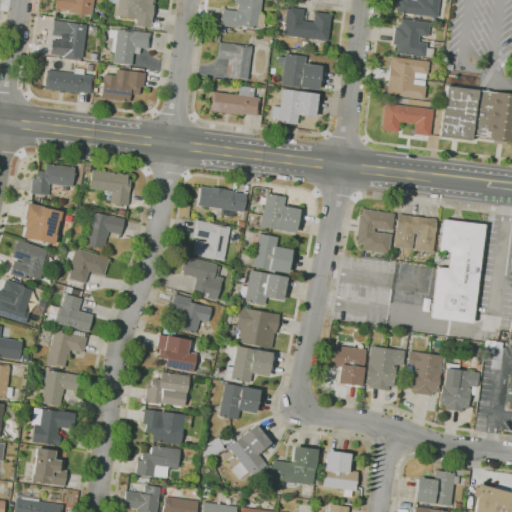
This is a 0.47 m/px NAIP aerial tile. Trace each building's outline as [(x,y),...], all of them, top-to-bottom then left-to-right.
[(88,22),(68,20),(69,12),(67,12),(68,11),(54,9),(55,0),(92,0),(91,15),(89,15),(88,22)] [(149,28),(134,26),(135,20),(130,19),(120,18),(120,17),(115,16),(117,4),(107,3),(107,0),(153,0),(153,2),(151,2),(150,5),(153,5),(149,28)] [(253,29),(238,27),(234,26),(234,28),(220,26),(222,10),(235,12),(236,9),(237,4),(234,3),(234,1),(233,1),(233,0),(260,0),(259,14),(261,15),(260,27),(257,27),(257,28),(253,28),(253,29)] [(438,0),(436,17),(415,15),(415,17),(405,16),(405,14),(396,13),(397,0),(438,0)] [(326,42),(282,35),(283,29),(282,29),(283,26),(286,7),(303,10),(301,21),(312,23),(314,12),(330,14),(326,42)] [(424,57),(395,53),(396,47),(394,47),(394,45),(391,44),(394,27),(396,27),(397,25),(399,25),(400,19),(429,23),(427,37),(418,36),(417,42),(426,43),(425,48),(433,49),(432,57),(424,56),(424,57)] [(79,60),(63,58),(63,56),(62,56),(63,44),(62,43),(63,38),(50,36),(52,21),(67,22),(67,23),(85,25),(81,58),(80,58),(79,60)] [(131,65),(112,63),(113,53),(110,52),(112,38),(107,37),(108,30),(116,31),(116,29),(149,33),(147,49),(139,48),(138,54),(132,54),(131,65)] [(246,80),(227,78),(229,65),(228,65),(229,60),(215,58),(217,42),(232,44),(250,47),(246,80)] [(316,90),(298,88),(280,85),(282,66),(276,65),(277,57),(283,57),(284,54),(304,56),(303,64),(320,66),(316,90)] [(423,99),(385,94),(390,58),(392,58),(392,57),(428,62),(426,74),(425,74),(424,79),(412,78),(412,79),(424,81),(423,86),(424,86),(423,99)] [(76,94),(58,92),(59,91),(43,89),(44,86),(42,86),(43,81),(44,81),(45,77),(43,77),(44,72),(46,73),(46,70),(73,73),(73,68),(83,69),(82,75),(92,76),(90,94),(76,92),(76,94)] [(128,102),(100,99),(102,80),(103,74),(114,75),(115,69),(144,73),(142,88),(139,87),(138,95),(129,94),(128,102)] [(256,116),(241,114),(241,115),(229,114),(228,114),(224,114),(224,113),(208,111),(211,92),(237,95),(238,86),(253,88),(252,97),(258,98),(256,116)] [(446,86),(511,94),(511,142),(482,139),(483,136),(471,134),(470,139),(440,135),(446,86)] [(296,125),(276,122),(277,118),(270,117),(272,106),(278,107),(281,89),(317,94),(313,118),(297,116),(296,125)] [(429,136),(412,134),(414,124),(398,122),(397,132),(380,130),(384,103),(432,109),(429,136)] [(47,195),(29,193),(31,179),(35,179),(36,171),(44,172),(45,163),(74,167),(71,187),(48,184),(47,195)] [(126,206),(109,204),(110,196),(103,195),(103,191),(88,189),(90,170),(126,175),(125,180),(129,181),(126,206)] [(232,216),(219,214),(220,209),(196,206),(199,186),(210,188),(210,187),(223,189),(223,190),(232,191),(232,192),(245,194),(243,212),(233,211),(232,216)] [(294,233),(275,230),(259,227),(263,204),(258,204),(259,197),(264,198),(264,194),(284,197),(282,207),(298,210),(294,233)] [(53,244),(22,238),(24,227),(23,227),(24,220),(23,220),(26,203),(41,207),(41,208),(61,212),(59,221),(57,221),(54,235),(55,235),(53,244)] [(388,253),(361,250),(362,243),(356,242),(357,236),(355,236),(358,215),(361,215),(362,209),(393,213),(391,230),(373,228),(373,232),(390,234),(388,253)] [(102,249),(83,245),(90,212),(108,216),(123,219),(119,238),(117,238),(117,234),(107,232),(106,237),(105,237),(102,249)] [(431,252),(412,250),(414,234),(412,233),(410,249),(392,247),(397,214),(411,216),(422,218),(422,217),(435,219),(431,252)] [(471,323),(429,318),(435,267),(447,268),(447,265),(433,263),(434,253),(448,255),(449,252),(437,251),(441,220),(483,225),(471,323)] [(222,261),(203,258),(204,256),(192,254),(194,241),(205,243),(206,239),(192,237),(195,221),(228,227),(222,261)] [(286,273),(268,270),(268,269),(251,266),(257,234),(276,237),(275,247),(290,250),(286,273)] [(39,280),(25,275),(24,279),(8,274),(13,260),(20,262),(21,260),(11,257),(12,254),(11,254),(14,243),(15,243),(16,240),(55,254),(51,266),(45,264),(44,267),(43,267),(39,280)] [(84,283),(68,278),(72,264),(62,261),(67,243),(77,246),(75,250),(77,250),(77,249),(98,256),(99,254),(105,255),(105,258),(108,259),(102,276),(88,271),(84,283)] [(215,301),(206,298),(207,293),(192,290),(195,278),(181,274),(183,264),(184,260),(185,257),(216,265),(215,266),(219,266),(216,277),(221,278),(215,301)] [(263,305),(243,302),(244,300),(237,299),(239,286),(246,287),(249,271),(286,278),(281,301),(265,298),(263,305)] [(24,324),(0,315),(0,290),(1,291),(5,279),(15,283),(28,287),(28,289),(31,290),(26,306),(28,307),(27,312),(28,312),(24,324)] [(87,332),(57,323),(54,322),(53,324),(46,322),(49,312),(56,314),(58,307),(60,308),(64,295),(66,286),(71,287),(71,289),(81,292),(80,297),(77,296),(77,297),(80,298),(77,311),(92,315),(87,332)] [(193,334),(175,330),(180,311),(170,309),(173,294),(191,299),(190,302),(210,308),(207,322),(198,320),(195,332),(194,331),(193,334)] [(271,348),(236,342),(237,340),(231,339),(233,328),(234,328),(235,322),(228,321),(231,305),(246,308),(246,309),(272,314),(272,313),(278,313),(274,334),(273,333),(271,348)] [(62,369),(46,365),(47,363),(46,363),(50,346),(45,345),(49,331),(52,332),(52,331),(60,333),(60,331),(70,334),(71,329),(84,332),(83,336),(86,337),(82,353),(69,349),(64,367),(63,367),(62,369)] [(192,373),(164,367),(166,360),(157,358),(159,350),(155,349),(158,335),(166,336),(189,341),(186,352),(196,354),(192,373)] [(18,361),(0,357),(0,338),(21,341),(18,361)] [(444,409),(444,405),(439,404),(442,386),(441,386),(444,368),(445,368),(446,363),(458,365),(458,370),(459,363),(460,363),(462,353),(463,350),(460,350),(461,344),(463,344),(463,343),(469,344),(468,351),(472,352),(470,364),(473,365),(472,369),(464,368),(465,365),(463,364),(462,370),(478,373),(476,385),(479,386),(477,402),(473,401),(474,395),(470,395),(468,409),(462,408),(461,412),(444,409)] [(337,384),(339,367),(331,366),(333,345),(365,349),(360,386),(337,384)] [(249,383),(230,379),(230,378),(223,377),(225,366),(232,367),(236,346),(252,349),(271,352),(267,376),(250,373),(249,383)] [(366,383),(364,383),(369,346),(403,350),(401,365),(396,365),(395,373),(393,373),(392,382),(395,382),(394,387),(387,386),(387,387),(389,387),(389,390),(367,388),(368,385),(366,383)] [(431,396),(414,393),(414,389),(408,389),(411,366),(405,366),(407,351),(441,356),(439,369),(440,370),(437,393),(431,392),(431,396)] [(4,399),(0,398),(0,364),(8,365),(4,399)] [(59,407),(40,403),(43,388),(35,387),(38,369),(46,370),(65,373),(78,375),(76,391),(63,389),(62,395),(61,395),(59,407)] [(183,407),(144,401),(146,387),(150,387),(151,378),(159,380),(160,372),(188,376),(186,395),(185,395),(183,407)] [(237,420),(218,416),(224,383),(239,386),(259,390),(254,414),(239,410),(237,420)] [(58,446),(31,442),(34,425),(32,424),(34,408),(74,414),(71,429),(58,427),(57,433),(56,433),(56,435),(59,435),(59,439),(60,439),(59,444),(58,444),(58,446)] [(179,445),(150,441),(151,434),(143,433),(144,424),(141,424),(143,409),(183,415),(190,416),(189,429),(182,428),(179,445)] [(238,480),(230,469),(238,462),(226,447),(255,425),(269,443),(256,453),(266,465),(251,476),(248,472),(247,473),(247,472),(238,480)] [(218,440),(227,435),(231,440),(221,445),(218,440)] [(200,457),(202,446),(217,438),(218,440),(221,445),(223,449),(207,458),(205,454),(200,457)] [(165,478),(153,476),(153,477),(135,474),(137,460),(140,461),(141,452),(150,453),(151,445),(178,449),(176,468),(167,467),(165,478)] [(268,464),(270,465),(272,460),(290,462),(292,447),(317,449),(314,469),(313,469),(311,485),(266,480),(268,464)] [(63,487),(46,484),(46,485),(30,483),(36,448),(54,451),(53,458),(63,460),(61,470),(66,471),(63,487)] [(350,497),(342,496),(343,490),(320,487),(325,451),(349,454),(347,470),(356,471),(354,491),(351,491),(350,497)] [(465,477),(455,475),(456,469),(458,469),(458,467),(463,468),(463,470),(466,470),(465,477)] [(449,507),(413,501),(416,477),(433,480),(434,470),(454,473),(453,476),(458,477),(457,485),(452,484),(449,507)] [(511,511),(472,511),(477,484),(511,493),(511,511)] [(155,511),(135,511),(135,509),(122,507),(125,491),(142,493),(143,485),(159,487),(155,511)] [(208,499),(201,498),(202,488),(209,489),(208,499)] [(60,511),(12,511),(15,498),(20,499),(21,493),(38,495),(38,501),(62,505),(60,511)] [(160,511),(163,496),(196,501),(194,511),(160,511)] [(235,511),(200,511),(202,502),(236,506),(235,511)]
